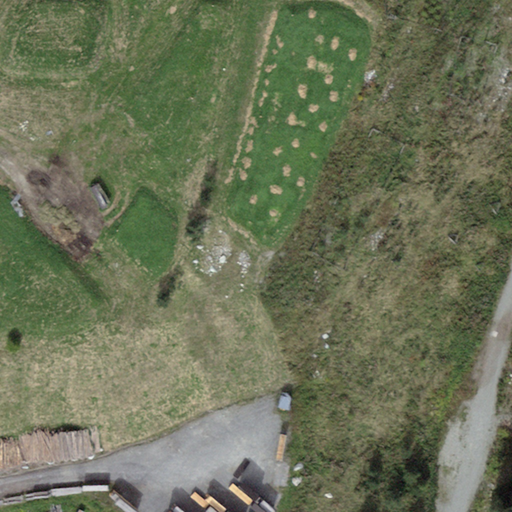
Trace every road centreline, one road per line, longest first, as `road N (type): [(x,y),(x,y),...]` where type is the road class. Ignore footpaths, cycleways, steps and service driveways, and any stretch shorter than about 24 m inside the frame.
road 1 (track): [(0,486),(259,443)]
road 2 (track): [(511,306),(449,511)]
